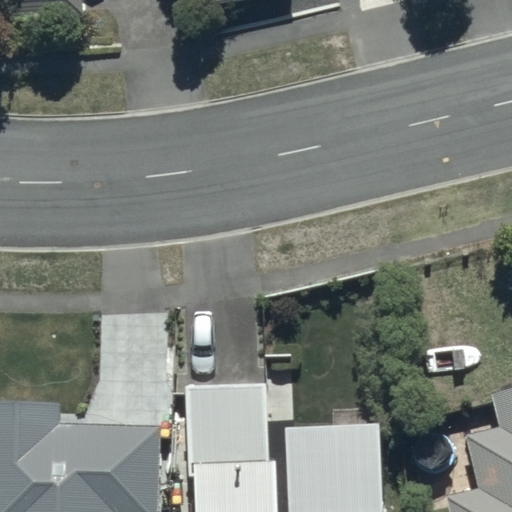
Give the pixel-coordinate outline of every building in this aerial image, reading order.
[(0,0),(0,15),(80,16),(79,0),(0,0)] [(264,378),(182,381),(186,471),(191,471),(192,511),(274,511),(273,456),(267,456),(264,378)] [(442,481),(449,511),(511,511),(511,383),(490,388),(498,423),(453,433),(463,477),(455,478),(442,481)] [(55,395),(0,394),(0,511),(155,511),(157,419),(55,418),(55,395)] [(381,511),(378,416),(281,420),(284,511),(381,511)]
